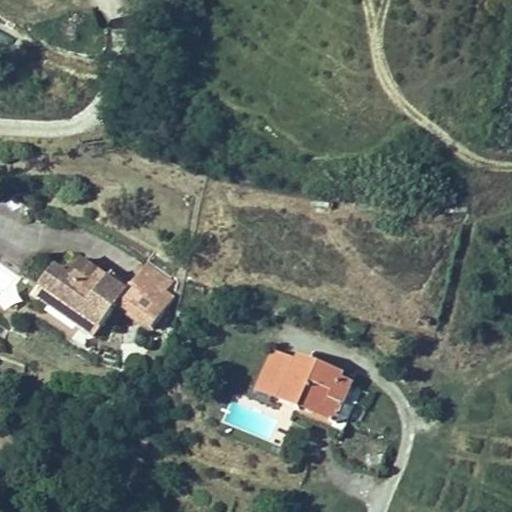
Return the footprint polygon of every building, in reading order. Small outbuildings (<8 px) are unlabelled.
[(66,276),(54,267),(38,287),(99,330),(116,306),(151,331),(174,298),(167,291),(173,282),(146,264),(130,285),(126,291),(106,279),(79,259),(66,276)] [(111,273),(106,279),(126,291),(130,285),(111,273)] [(99,330),(38,287),(32,297),(92,339),(99,330)] [(271,354),(257,387),(281,397),(287,399),(291,406),(301,404),(334,417),(348,386),(336,381),(338,377),(290,357),(288,362),(271,354)] [(291,406),(287,399),(281,397),(280,404),(336,425),(338,419),(334,417),(301,404),(291,406)] [(386,455),(326,430),(323,442),(324,455),(335,467),(374,483),(386,455)]
